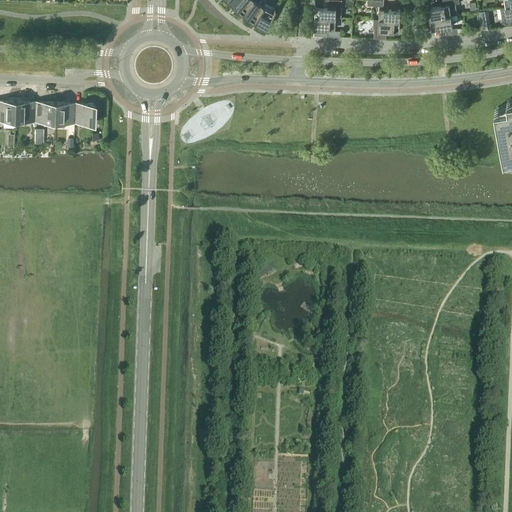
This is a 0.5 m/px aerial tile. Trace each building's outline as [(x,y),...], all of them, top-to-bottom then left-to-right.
[(251,0),(235,0),(232,4),(242,13),(251,0)] [(265,0),(251,0),(242,13),(253,20),(262,5),(265,0)] [(315,5),(315,16),(336,17),(336,16),(342,16),(342,0),(330,0),(330,5),(315,5)] [(429,7),(430,18),(451,14),(458,13),(456,2),(460,2),(460,0),(445,0),(446,4),(429,7)] [(511,4),(506,6),(500,7),(503,26),(511,24),(511,4)] [(272,11),(262,5),(253,20),(265,27),(269,19),(275,7),(274,7),(272,11)] [(375,18),(400,19),(401,8),(380,7),(379,17),(375,17),(375,18)] [(451,14),(430,18),(432,28),(453,25),(451,14)] [(315,16),(315,27),(336,28),(336,17),(315,16)] [(387,37),(388,30),(400,30),(400,19),(375,18),(375,26),(376,26),(376,36),(387,37)] [(15,100),(0,98),(0,118),(15,119),(15,100)] [(35,100),(15,100),(15,119),(34,120),(35,100)] [(54,101),(35,100),(34,120),(54,121),(54,101)] [(511,100),(508,101),(508,100),(507,100),(508,108),(496,110),(496,109),(495,109),(504,159),(505,159),(505,158),(511,157),(511,100)] [(75,102),(54,101),(54,121),(74,122),(75,102)] [(95,103),(75,102),(74,122),(95,122),(95,103)] [(276,271),(272,264),(256,273),(260,280),(276,271)]
